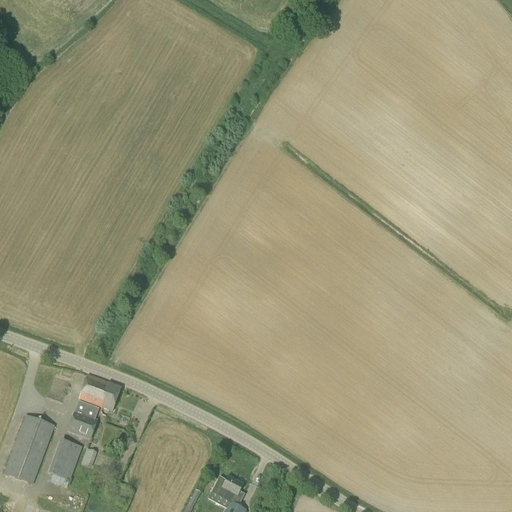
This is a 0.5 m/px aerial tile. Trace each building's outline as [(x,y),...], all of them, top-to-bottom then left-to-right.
[(92,405),(102,408),(113,412),(121,389),(88,377),(79,400),(92,405)] [(99,410),(78,402),(67,433),(90,442),(98,421),(95,420),(99,410)] [(32,486),(54,427),(25,416),(3,475),(32,486)] [(70,482),(82,448),(60,440),(48,474),(70,482)] [(91,469),(96,454),(86,450),(81,465),(91,469)] [(237,497),(243,486),(228,478),(222,489),(237,497)] [(190,511),(200,494),(195,491),(183,511),(190,511)] [(245,511),(246,511),(229,502),(223,511),(245,511)]
